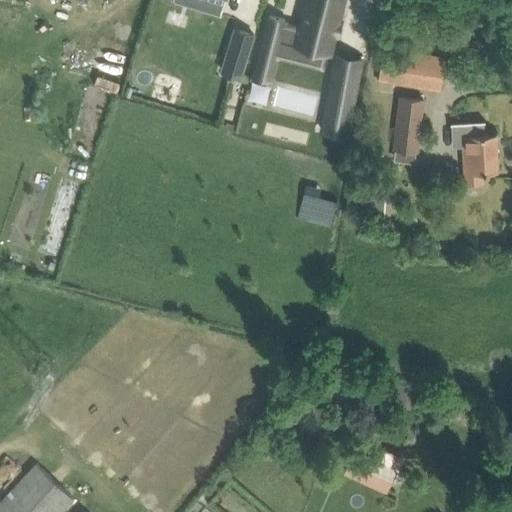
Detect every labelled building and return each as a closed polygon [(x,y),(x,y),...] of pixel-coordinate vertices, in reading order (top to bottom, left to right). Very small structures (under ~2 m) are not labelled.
[(276,67),(283,39),(332,52),(345,0),(309,0),(303,26),(287,22),(288,19),(272,15),(260,63),(276,67)] [(222,70),(241,76),(254,34),(234,28),(222,70)] [(383,48),(378,80),(441,89),(445,58),(383,48)] [(122,85),(129,59),(97,50),(90,76),(122,85)] [(333,73),(323,130),(347,134),(357,77),(333,73)] [(400,96),(394,148),(418,150),(423,99),(400,96)] [(482,118),(452,120),(453,145),(463,144),(464,152),(466,182),(485,181),(484,170),(498,170),(495,132),(483,133),(482,118)] [(370,187),(369,212),(384,213),(386,188),(370,187)] [(304,192),(297,218),(330,226),(336,200),(304,192)] [(342,470),(386,492),(397,470),(353,448),(342,470)] [(0,498),(0,511),(55,511),(70,497),(33,463),(0,498)]
